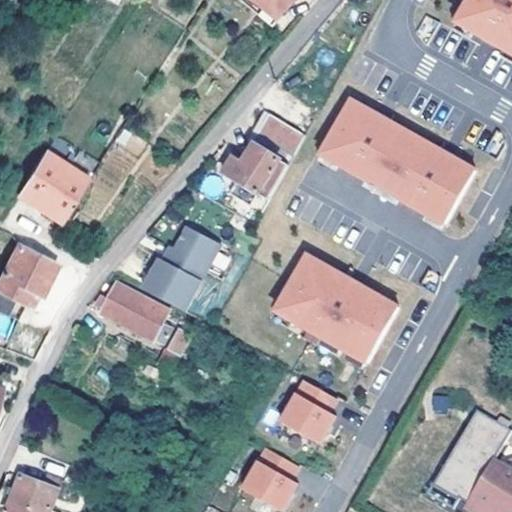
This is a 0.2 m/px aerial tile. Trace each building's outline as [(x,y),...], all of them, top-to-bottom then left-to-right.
[(276,20),(252,0),(239,0),(238,2),(270,28),(276,20)] [(252,0),(276,20),(292,0),(252,0)] [(511,0),(464,0),(452,22),(511,55),(511,0)] [(317,155),(442,226),(473,171),(348,101),(317,155)] [(293,151),(302,134),(266,114),(256,131),(293,151)] [(102,165),(126,178),(147,141),(122,128),(102,165)] [(265,199),(293,151),(256,131),(249,143),(251,146),(244,157),(240,164),(228,157),(219,172),(265,199)] [(44,155),(16,198),(58,226),(86,183),(44,155)] [(207,175),(201,191),(218,196),(223,181),(207,175)] [(143,292),(185,314),(221,247),(188,229),(175,251),(168,265),(164,263),(160,261),(143,292)] [(0,273),(0,297),(21,308),(25,309),(33,295),(38,297),(54,266),(15,245),(0,273)] [(164,263),(168,265),(175,251),(171,249),(164,263)] [(393,309),(301,256),(269,312),(361,365),(393,309)] [(97,306),(100,308),(97,313),(150,342),(151,338),(159,343),(168,327),(161,322),(166,310),(114,283),(105,298),(102,297),(97,306)] [(21,308),(0,297),(0,315),(14,322),(21,308)] [(87,318),(76,327),(89,342),(99,334),(87,318)] [(176,355),(191,329),(185,326),(181,331),(176,329),(164,349),(176,355)] [(167,372),(176,355),(164,349),(155,365),(167,372)] [(275,423),(288,430),(309,442),(314,445),(330,416),(325,413),(333,400),(299,381),(275,423)] [(455,497),(465,503),(491,460),(502,443),(491,437),(499,424),(478,411),(427,492),(450,506),(455,497)] [(491,437),(502,443),(510,430),(499,424),(491,437)] [(309,442),(288,430),(280,442),(302,454),(309,442)] [(237,490),(249,496),(271,509),(277,511),(293,483),(288,480),(295,467),(261,448),(237,490)] [(511,511),(511,472),(491,460),(465,503),(467,509),(471,511),(511,511)] [(8,494),(1,511),(0,511),(45,511),(54,489),(17,474),(13,484),(8,494)] [(269,511),(271,509),(249,496),(243,508),(248,511),(269,511)]
